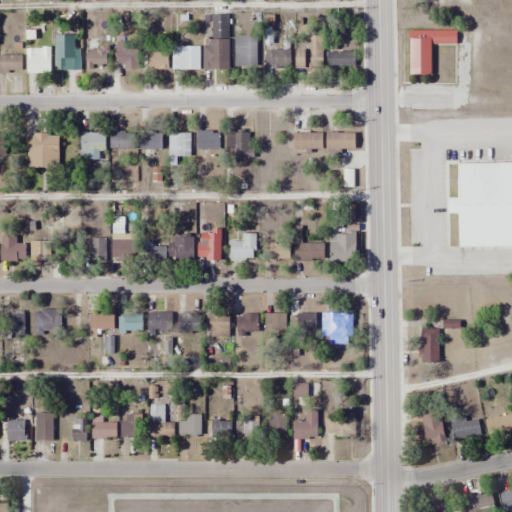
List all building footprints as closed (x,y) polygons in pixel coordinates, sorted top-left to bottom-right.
[(228,69),(228,14),(211,14),(211,39),(203,39),(203,69),(228,69)] [(410,30),(410,75),(432,74),(431,45),(456,45),(456,30),(410,30)] [(74,69),(74,34),(55,34),(55,69),(74,69)] [(235,66),(257,66),(257,35),(235,35),(235,66)] [(307,50),(296,50),(296,68),(324,68),(324,35),(307,35),(307,50)] [(172,70),(200,70),(200,46),(172,46),(172,70)] [(139,48),(118,47),(117,68),(137,69),(139,48)] [(109,48),(85,48),(85,68),(109,68),(109,48)] [(167,50),(147,50),(147,69),(167,69),(167,50)] [(291,50),(266,50),(266,68),(291,68),(291,50)] [(50,72),(50,51),(25,51),(25,72),(50,72)] [(327,52),(327,69),(356,69),(356,52),(327,52)] [(0,53),(0,72),(22,72),(22,53),(0,53)] [(134,130),(110,130),(110,149),(134,149),(134,130)] [(162,149),(162,132),(140,132),(140,149),(162,149)] [(220,132),(197,132),(197,150),(220,150),(220,132)] [(251,157),(251,132),(225,132),(225,157),(251,157)] [(105,133),(81,133),(80,157),(105,158),(105,133)] [(192,133),(168,133),(168,157),(192,157),(192,133)] [(293,150),(323,150),(323,133),(293,133),(293,150)] [(355,149),(355,133),(326,133),(326,149),(355,149)] [(58,134),(27,134),(27,168),(58,168),(58,134)] [(511,162),(456,164),(457,198),(448,198),(448,213),(457,213),(458,247),(511,246),(511,162)] [(353,172),(344,172),(344,187),(353,187),(353,172)] [(230,260),(255,260),(255,233),(242,233),(242,242),(230,242),(230,260)] [(357,233),(330,233),(330,261),(357,261),(357,233)] [(112,260),(135,260),(135,235),(112,235),(112,260)] [(193,261),(193,235),(168,235),(168,261),(193,261)] [(198,235),(198,260),(220,260),(220,235),(198,235)] [(2,261),(25,261),(25,244),(16,244),(16,237),(2,237),(2,261)] [(106,259),(106,239),(90,239),(90,259),(106,259)] [(71,261),(71,240),(54,240),(54,261),(71,261)] [(46,241),(30,241),(30,260),(46,260),(46,241)] [(142,261),(165,261),(165,241),(142,241),(142,261)] [(269,243),(269,260),(290,260),(290,243),(269,243)] [(294,262),(324,262),(324,243),(294,243),(294,262)] [(33,334),(59,334),(59,310),(33,310),(33,334)] [(113,311),(90,311),(90,330),(113,330),(113,311)] [(171,312),(148,312),(148,334),(171,334),(171,312)] [(8,330),(15,330),(15,336),(24,336),(24,313),(8,313),(8,330)] [(200,332),(200,313),(178,313),(178,332),(200,332)] [(321,313),(321,336),(329,336),(329,344),(352,344),(352,313),(321,313)] [(142,331),(142,314),(123,314),(123,331),(142,331)] [(209,337),(230,337),(230,314),(209,314),(209,337)] [(287,336),(287,314),(264,314),(264,336),(287,336)] [(315,314),(296,314),(296,334),(315,334),(315,314)] [(260,315),(237,315),(237,337),(260,337),(260,315)] [(439,330),(420,330),(420,363),(439,363),(439,330)] [(149,405),(149,437),(174,437),(174,422),(164,422),(164,405),(149,405)] [(178,422),(178,435),(201,435),(201,413),(192,413),(192,406),(184,406),(184,422),(178,422)] [(293,439),(318,439),(318,410),(305,410),(305,422),(293,422),(293,439)] [(425,445),(444,445),(444,410),(425,410),(425,445)] [(35,413),(35,442),(53,442),(53,413),(35,413)] [(122,438),(142,438),(142,414),(122,414),(122,438)] [(285,414),(266,414),(266,435),(285,435),(285,414)] [(324,435),(348,435),(348,414),(324,414),(324,435)] [(481,436),(478,417),(451,421),(454,440),(481,436)] [(487,434),(511,434),(511,417),(487,417),(487,434)] [(86,418),(72,418),(72,441),(86,441),(86,418)] [(91,438),(115,438),(115,419),(91,419),(91,438)] [(236,438),(258,438),(258,419),(236,419),(236,438)] [(6,441),(26,441),(26,420),(6,420),(6,441)] [(211,438),(231,438),(231,421),(211,421),(211,438)] [(492,511),(499,503),(487,494),(482,500),(472,492),(465,501),(470,504),(464,511),(492,511)] [(511,511),(511,492),(501,495),(505,511),(511,511)] [(446,511),(445,503),(424,507),(424,511),(446,511)]
